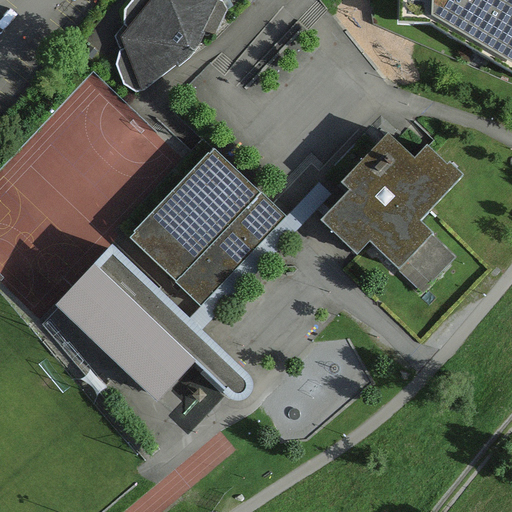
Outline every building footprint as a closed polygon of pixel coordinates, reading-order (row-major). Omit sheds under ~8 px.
[(122,75),(139,82),(175,57),(177,61),(196,46),(203,26),(215,24),(227,2),(226,0),(119,0),(121,16),(113,26),(118,42),(116,55),(122,75)] [(511,1),(510,0),(399,0),(398,29),(430,30),(511,75),(511,1)] [(432,232),(419,219),(462,173),(449,161),(446,165),(426,146),(414,158),(389,134),(340,185),(349,194),(323,222),(356,253),(368,241),(398,269),(399,267),(425,291),(456,258),(430,234),(432,232)] [(284,215),(213,144),(196,161),(135,221),(207,293),(284,215)] [(243,370),(113,243),(55,302),(155,400),(192,363),(221,392),(229,399),(238,401),(247,396),(252,389),(250,378),(243,370)]
